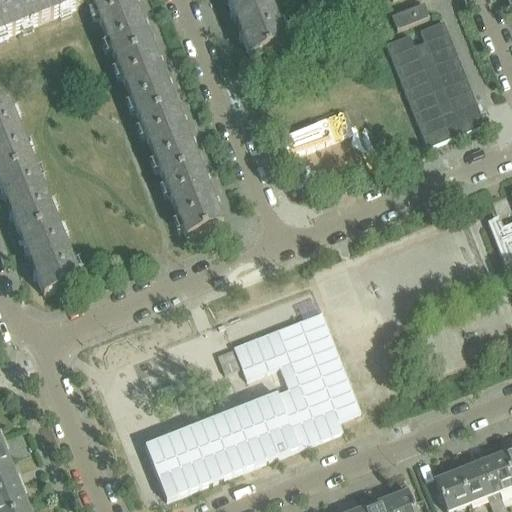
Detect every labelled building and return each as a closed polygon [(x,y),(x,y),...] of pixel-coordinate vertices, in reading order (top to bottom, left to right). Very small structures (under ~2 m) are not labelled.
[(76,12),(71,0),(2,0),(0,1),(0,6),(13,38),(76,12)] [(91,6),(105,0),(71,0),(76,12),(91,6)] [(105,0),(91,6),(115,65),(149,51),(128,0),(105,0)] [(265,0),(230,0),(226,2),(250,62),(285,48),(265,0)] [(0,6),(0,42),(13,38),(0,6)] [(424,9),(398,20),(391,22),(397,35),(429,22),(424,9)] [(485,130),(443,27),(420,36),(424,48),(418,50),(414,52),(409,40),(386,50),(427,153),(484,130),(485,130)] [(139,125),(173,111),(149,51),(115,65),(139,125)] [(0,180),(31,168),(7,109),(0,111),(0,180)] [(198,170),(173,111),(139,125),(162,184),(198,170)] [(55,227),(31,168),(0,180),(0,191),(20,241),(55,227)] [(222,229),(198,170),(162,184),(186,243),(222,229)] [(511,196),(511,197),(511,200),(511,228),(502,232),(498,222),(487,227),(503,267),(511,263),(511,256),(510,253),(511,251),(511,196)] [(80,287),(55,227),(20,241),(44,301),(80,287)] [(342,437),(338,426),(360,418),(321,319),(233,353),(246,386),(279,373),(288,395),(144,452),(166,507),(342,437)] [(232,355),(217,361),(224,380),(239,374),(232,355)] [(171,389),(156,395),(160,406),(176,400),(171,389)] [(0,443),(0,470),(10,466),(0,443)] [(511,455),(502,459),(511,485),(511,455)] [(511,492),(511,485),(502,459),(479,468),(496,511),(502,511),(497,498),(511,492)] [(0,470),(0,496),(19,489),(10,466),(0,470)] [(496,511),(479,468),(454,478),(466,510),(486,502),(489,511),(496,511)] [(460,511),(466,510),(454,478),(434,486),(444,511),(460,511)] [(0,496),(0,511),(28,511),(19,489),(0,496)] [(384,505),(386,511),(413,511),(407,496),(384,505)]
